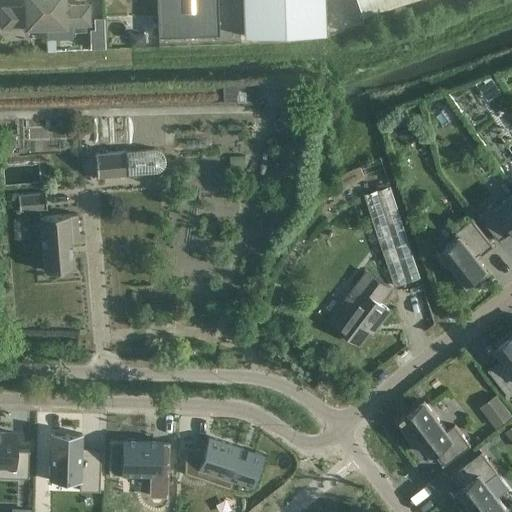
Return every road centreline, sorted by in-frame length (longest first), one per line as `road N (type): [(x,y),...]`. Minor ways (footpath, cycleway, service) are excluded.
road 1 (residential): [(339,429),(304,397),(261,379),(0,370)]
road 2 (residential): [(0,399),(238,408),(313,444),(339,429)]
road 3 (residential): [(511,294),(339,429)]
